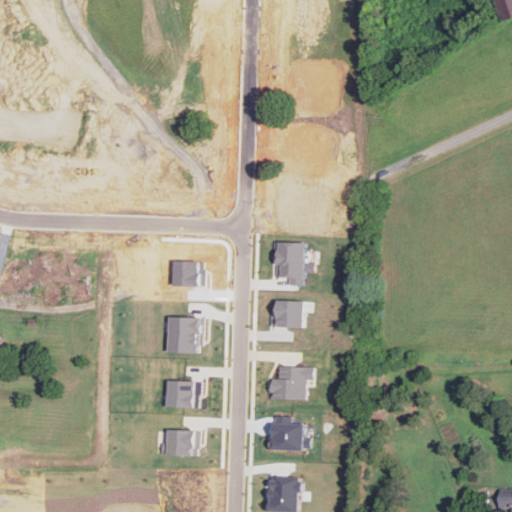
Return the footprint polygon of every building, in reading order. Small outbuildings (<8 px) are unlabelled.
[(511,0),(496,0),(500,20),(511,17),(511,0)] [(172,351),(205,352),(206,316),(173,316),(172,351)] [(275,397),(309,398),(310,385),(317,385),(317,366),(283,365),(282,377),(276,377),(275,397)] [(203,406),(204,380),(172,379),(171,406),(203,406)] [(314,448),(314,436),(308,436),(308,422),(275,423),(276,449),(314,448)] [(202,454),(203,429),(171,428),(171,441),(165,441),(165,453),(202,454)] [(303,511),(304,477),(273,476),(272,510),(303,511)] [(502,511),(511,511),(511,491),(502,491),(502,511)]
